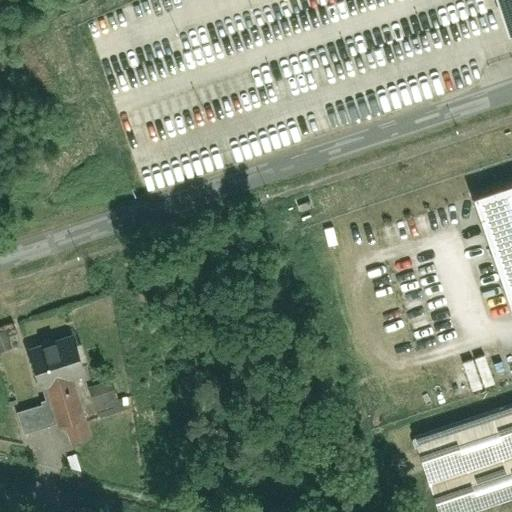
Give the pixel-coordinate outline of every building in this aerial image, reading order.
[(511,0),(500,0),(511,32),(511,31),(511,0)] [(511,186),(473,200),(511,313),(511,186)] [(4,324),(0,325),(0,350),(11,347),(4,324)] [(79,324),(18,341),(32,389),(42,386),(54,427),(64,424),(69,442),(91,436),(74,378),(94,373),(79,324)] [(493,354),(470,359),(477,388),(500,383),(493,354)] [(110,378),(86,385),(96,420),(120,413),(110,378)] [(38,400),(14,408),(22,433),(46,425),(38,400)] [(511,403),(413,437),(438,511),(478,511),(511,500),(511,403)]
